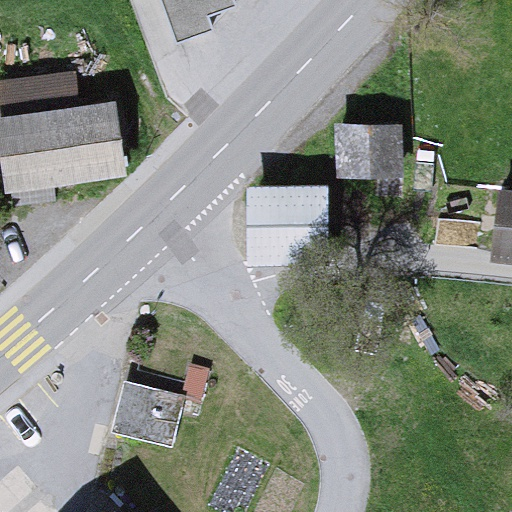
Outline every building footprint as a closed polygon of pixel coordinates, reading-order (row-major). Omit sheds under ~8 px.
[(153,0),(169,38),(254,3),(256,0),(153,0)] [(132,179),(116,50),(0,63),(0,95),(12,193),(132,179)] [(397,128),(337,129),(338,174),(398,173),(397,128)] [(321,190),(251,190),(252,257),(321,257),(321,190)] [(511,199),(502,199),(497,259),(511,259),(511,199)] [(179,389),(123,375),(107,438),(163,452),(179,389)] [(135,511),(125,499),(109,511),(135,511)]
